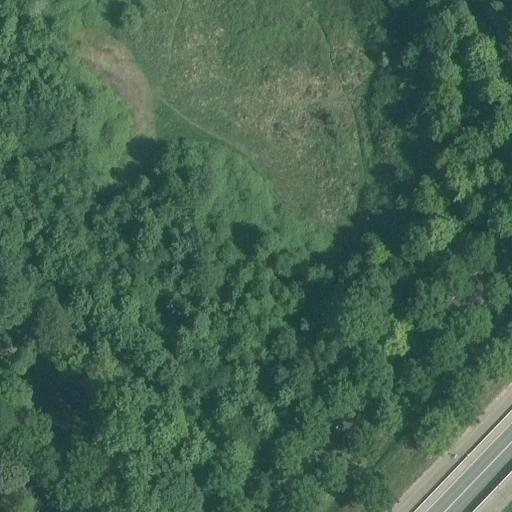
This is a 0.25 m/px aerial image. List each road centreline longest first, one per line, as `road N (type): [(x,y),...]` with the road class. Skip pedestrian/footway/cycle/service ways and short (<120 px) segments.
road 1 (unclassified): [(274,511),(511,249)]
road 2 (track): [(67,41),(119,134),(111,158)]
